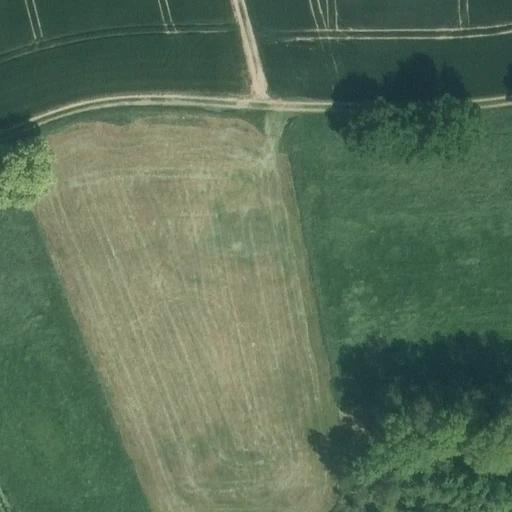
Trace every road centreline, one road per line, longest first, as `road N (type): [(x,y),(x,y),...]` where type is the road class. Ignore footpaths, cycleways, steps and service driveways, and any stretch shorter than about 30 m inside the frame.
road 1 (track): [(0,140),(92,104),(381,109),(511,93)]
road 2 (track): [(276,108),(335,423),(477,468),(511,470)]
